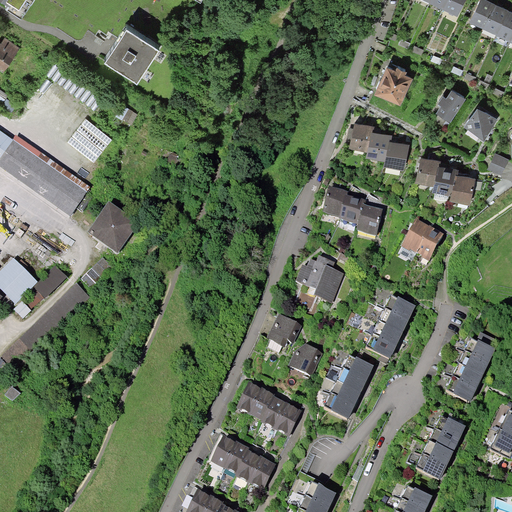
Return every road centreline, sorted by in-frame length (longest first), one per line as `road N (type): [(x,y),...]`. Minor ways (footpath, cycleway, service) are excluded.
road 1 (residential): [(378,0),(289,246),(169,511)]
road 2 (unknown): [(0,184),(81,239),(88,256),(4,345)]
road 3 (residential): [(356,511),(412,395)]
road 4 (residential): [(322,470),(393,395),(412,395)]
